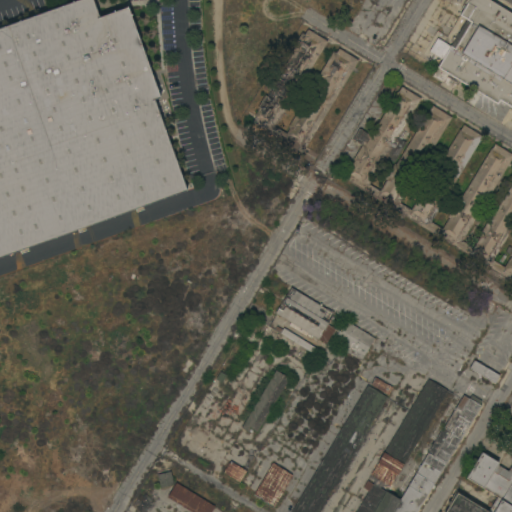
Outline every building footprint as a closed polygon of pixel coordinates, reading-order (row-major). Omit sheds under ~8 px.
[(0,257),(0,27),(75,0),(91,0),(98,17),(127,7),(159,97),(153,99),(186,190),(0,257)] [(490,0),(511,13),(511,107),(510,106),(500,122),(465,101),(472,89),(456,79),(451,87),(432,75),(442,59),(439,58),(438,59),(436,58),(437,56),(433,54),(432,55),(430,54),(431,53),(429,51),(437,38),(439,39),(439,38),(446,42),(445,43),(450,46),(466,19),(459,15),(468,0),(490,0)] [(302,153),(252,122),(255,116),(254,116),(258,109),(257,108),(265,94),(266,95),(293,51),(291,50),(301,32),(304,34),(307,29),(327,41),(275,126),(286,133),(289,128),(288,127),(296,113),(297,114),(319,78),(317,76),(332,51),(335,53),(338,48),(358,60),(302,153)] [(511,282),(341,178),(345,170),(347,171),(354,160),(352,159),(360,145),(351,140),(358,129),(369,136),(396,91),(397,92),(400,87),(420,99),(396,138),(405,143),(393,163),(388,160),(387,162),(383,160),(368,184),(379,191),(385,180),(384,179),(393,164),(395,165),(428,111),(431,106),(450,118),(398,203),(410,210),(417,199),(415,198),(424,183),(426,184),(459,130),(462,125),(481,137),(429,222),(441,229),(448,218),(446,217),(456,202),(457,203),(458,202),(457,201),(458,199),(459,200),(490,149),(493,144),(511,155),(511,157),(461,241),(472,248),(479,237),(477,236),(487,221),(488,222),(511,182),(511,227),(492,260),(503,267),(510,256),(509,255),(511,250),(511,282)] [(290,287),(319,305),(320,303),(321,304),(320,306),(333,314),(332,316),(334,317),(332,319),(330,318),(327,324),(335,329),(326,344),(318,339),(312,336),(311,337),(310,336),(310,335),(307,333),(306,336),(288,325),(290,322),(275,313),(290,287)] [(374,338),(360,360),(338,347),(341,342),(334,338),(345,320),(374,338)] [(314,347),(311,352),(280,333),(274,329),(276,326),(282,329),(283,328),(314,347)] [(469,368),(474,360),(478,363),(479,361),(481,363),(480,364),(499,375),(494,383),(469,368)] [(256,433),(252,430),(251,432),(249,431),(248,432),(241,428),(275,370),(289,378),(256,433)] [(392,387),(388,395),(370,384),(374,377),(392,387)] [(471,394),(481,400),(479,404),(481,405),(416,511),(355,511),(368,491),(363,487),(367,480),(373,484),(376,478),(370,474),(428,378),(447,390),(389,486),(384,483),(380,488),(399,500),(463,395),(468,399),(471,394)] [(317,511),(290,511),(367,385),(386,397),(317,511)] [(444,511),(457,493),(487,511),(497,496),(466,477),(481,452),(498,463),(497,464),(508,471),(511,464),(511,511),(444,511)] [(246,471),(239,482),(223,472),(229,461),(246,471)] [(272,463),(292,475),(273,507),(253,495),(272,463)] [(170,471),(173,484),(160,487),(157,474),(170,471)] [(214,506),(210,511),(190,511),(167,497),(175,483),(214,506)] [(145,493),(154,498),(146,511),(137,506),(145,493)]
